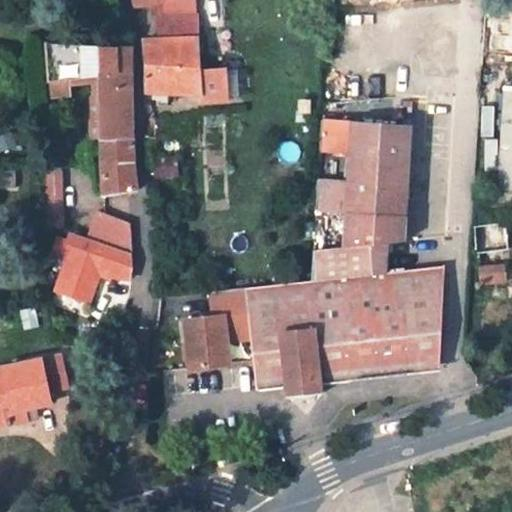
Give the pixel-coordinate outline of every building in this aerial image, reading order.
[(199,39),(196,0),(133,0),(135,6),(155,3),(156,14),(158,13),(163,40),(146,41),(149,64),(149,92),(202,94),(203,101),(226,99),(224,76),(202,78),(200,62),(210,61),(209,39),(199,39)] [(95,89),(91,95),(93,139),(103,139),(133,139),(132,129),(131,81),(131,49),(124,49),(48,45),(53,96),(70,94),(70,79),(94,76),(93,81),(95,84),(102,84),(102,89),(95,89)] [(511,87),(506,87),(500,187),(511,188),(511,87)] [(165,135),(165,123),(155,124),(155,135),(165,135)] [(325,125),(319,214),(347,216),(345,251),(390,246),(406,245),(413,131),(325,125)] [(136,176),(133,139),(103,139),(105,196),(138,191),(136,176)] [(178,157),(155,158),(155,177),(177,176),(179,176),(178,157)] [(38,188),(62,187),(59,165),(36,165),(37,172),(38,188)] [(16,171),(0,171),(0,179),(0,187),(17,187),(16,171)] [(178,186),(177,176),(155,177),(155,194),(178,186)] [(64,207),(62,187),(38,188),(39,209),(64,207)] [(100,210),(90,237),(127,252),(126,272),(131,275),(132,265),(134,265),(130,224),(106,214),(100,210)] [(509,249),(507,224),(475,227),(479,267),(482,267),(483,283),(505,281),(502,250),(509,249)] [(389,275),(390,246),(345,251),(315,254),(313,282),(389,275)] [(191,364),(230,361),(227,337),(226,325),(251,323),(252,335),(257,388),(288,385),(289,397),(321,394),(320,382),(318,365),(440,355),(446,269),(389,275),(313,282),(213,291),(215,314),(186,317),(191,364)] [(59,321),(54,288),(44,289),(45,292),(49,323),(59,321)] [(226,325),(227,337),(252,335),(251,323),(226,325)] [(439,371),(440,355),(318,365),(320,382),(439,371)] [(59,357),(0,369),(0,413),(4,413),(6,424),(31,419),(28,407),(29,407),(35,406),(50,403),(48,390),(66,386),(59,357)] [(28,407),(31,419),(38,417),(35,406),(29,407),(28,407)]
